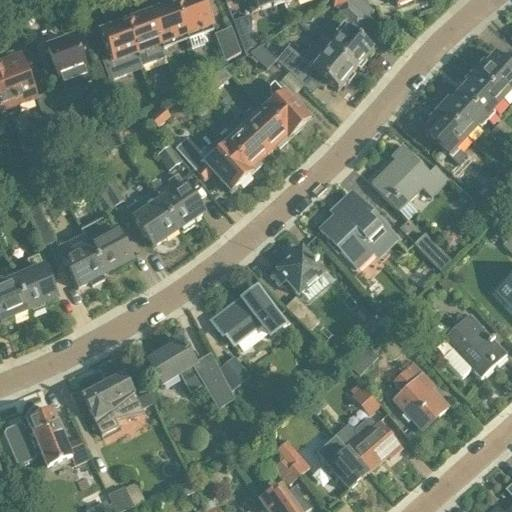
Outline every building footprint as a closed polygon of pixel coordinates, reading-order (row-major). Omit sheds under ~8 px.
[(183,0),(181,0),(172,4),(185,39),(189,51),(206,44),(201,32),(211,29),(200,0),(191,0),(186,2),(183,0)] [(282,4),(280,0),(245,0),(250,15),(273,6),(273,7),(274,7),(276,12),(285,9),(283,4),(282,4)] [(280,0),(282,4),(283,4),(284,4),(287,11),(295,8),(293,1),(294,0),(280,0)] [(332,0),(331,1),(334,8),(338,14),(345,7),(346,5),(344,0),(332,0)] [(350,0),(346,5),(345,7),(363,23),(373,12),(359,0),(350,0)] [(161,48),(185,39),(172,4),(163,7),(163,11),(149,16),(161,48)] [(341,27),(342,28),(335,37),(339,40),(328,52),(353,74),(357,71),(359,73),(365,66),(363,64),(372,53),(351,36),(357,28),(363,23),(345,7),(338,14),(346,21),(341,27)] [(165,60),(161,48),(149,16),(137,21),(135,18),(124,22),(136,57),(141,69),(165,60)] [(112,66),(136,57),(124,22),(114,25),(114,29),(101,34),(112,66)] [(231,30),(214,37),(224,64),(240,56),(231,30)] [(246,59),(250,56),(258,50),(251,32),(238,37),(246,59)] [(74,41),(46,51),(62,92),(89,82),(74,41)] [(276,63),(275,62),(271,58),(260,48),(258,50),(250,56),(267,73),(276,63)] [(353,74),(328,52),(322,59),(318,56),(309,67),(287,49),(275,62),(276,63),(312,97),(320,88),(324,91),(328,86),(337,93),(345,84),(347,86),(354,79),(351,77),(353,74)] [(473,74),(502,102),(511,91),(511,73),(495,58),(485,68),(482,65),(473,74)] [(0,68),(0,88),(9,112),(35,103),(19,61),(0,68)] [(199,71),(185,76),(173,80),(176,88),(201,80),(199,71)] [(491,113),(502,102),(473,74),(465,83),(468,86),(458,96),(486,123),(494,116),(491,113)] [(218,89),(209,79),(202,83),(212,94),(218,89)] [(275,102),(262,114),(285,140),(286,139),(289,143),(309,124),(274,85),(270,89),(270,97),(275,102)] [(206,102),(212,96),(203,86),(197,91),(206,102)] [(3,124),(1,115),(9,112),(0,88),(0,128),(2,127),(3,124)] [(49,96),(36,100),(45,124),(58,120),(49,96)] [(164,96),(152,100),(155,108),(167,104),(164,96)] [(480,129),(486,123),(458,96),(450,105),(447,102),(437,112),(466,139),(478,127),(480,129)] [(225,110),(231,104),(226,99),(220,105),(225,110)] [(239,114),(231,104),(225,110),(224,110),(233,120),(239,114)] [(121,123),(135,118),(132,108),(117,114),(121,123)] [(158,130),(171,119),(162,109),(149,120),(158,130)] [(455,151),(466,139),(437,112),(429,121),(432,124),(423,134),(451,161),(458,153),(455,151)] [(266,157),(285,140),(262,114),(243,131),(266,157)] [(73,117),(59,123),(68,146),(81,141),(73,117)] [(501,124),(495,130),(504,138),(510,132),(501,124)] [(498,145),(504,138),(495,130),(489,136),(498,145)] [(249,174),(266,157),(243,131),(225,148),(219,142),(250,178),(251,177),(249,174)] [(231,195),(250,178),(219,142),(207,153),(204,150),(196,157),(231,195)] [(396,163),(371,187),(398,214),(422,190),(432,199),(447,184),(435,171),(429,177),(402,149),(392,159),(396,163)] [(168,150),(158,157),(168,172),(180,164),(168,150)] [(96,181),(113,209),(124,203),(101,164),(90,171),(96,181)] [(158,205),(177,233),(203,216),(178,178),(168,184),(174,193),(158,205)] [(103,215),(113,209),(96,181),(86,187),(103,215)] [(482,187),(473,197),(492,214),(500,204),(482,187)] [(320,232),(353,268),(357,272),(372,258),(377,263),(397,244),(355,199),(320,232)] [(39,237),(44,249),(55,243),(35,200),(24,205),(39,237)] [(153,250),(177,233),(158,205),(144,214),(137,205),(128,211),(134,220),(133,221),(153,250)] [(116,232),(115,232),(108,218),(80,232),(88,246),(89,246),(104,277),(132,263),(116,232)] [(425,236),(413,246),(441,276),(453,265),(425,236)] [(33,254),(44,249),(39,237),(28,242),(33,254)] [(511,257),(511,240),(510,239),(502,247),(511,257)] [(89,246),(88,246),(72,255),(66,244),(56,250),(61,260),(77,291),(104,277),(89,246)] [(285,283),(298,298),(323,276),(301,251),(270,278),(279,288),(285,283)] [(16,281),(29,312),(56,301),(43,269),(42,269),(37,259),(27,263),(32,274),(16,281)] [(436,283),(446,292),(451,288),(441,278),(436,283)] [(511,279),(496,294),(511,311),(511,279)] [(26,314),(29,312),(16,281),(0,287),(0,324),(13,319),(14,322),(27,317),(26,314)] [(256,291),(211,324),(221,338),(223,337),(234,351),(235,350),(240,357),(234,361),(238,366),(271,342),(270,341),(285,330),(256,291)] [(295,299),(285,310),(309,334),(319,324),(318,322),(316,323),(314,321),(315,320),(295,299)] [(453,350),(443,359),(462,379),(471,370),(481,381),(506,358),(469,317),(444,340),(453,350)] [(191,394),(205,386),(218,410),(232,402),(229,395),(218,375),(212,362),(197,371),(181,344),(147,364),(161,387),(180,376),(191,394)] [(342,352),(333,360),(339,367),(348,359),(342,352)] [(359,383),(377,364),(368,355),(350,374),(359,383)] [(229,395),(245,383),(248,380),(238,366),(234,361),(220,372),(218,375),(229,395)] [(412,366),(392,384),(402,394),(393,402),(422,434),(448,410),(432,392),(434,390),(412,366)] [(124,377),(80,399),(93,424),(100,438),(117,429),(113,422),(144,415),(136,401),(124,377)] [(370,417),(379,408),(363,390),(354,398),(370,417)] [(146,397),(137,402),(141,410),(150,405),(146,397)] [(32,436),(27,438),(23,428),(19,426),(5,432),(4,436),(16,466),(20,468),(34,462),(36,458),(40,456),(47,471),(71,461),(74,468),(88,462),(80,442),(66,448),(51,412),(37,418),(32,415),(27,426),(32,436)] [(367,422),(355,432),(347,427),(334,438),(336,440),(344,450),(345,449),(368,476),(388,458),(391,462),(401,452),(378,425),(375,428),(371,422),(367,422)] [(368,476),(345,449),(344,450),(336,440),(317,456),(328,468),(327,469),(348,493),(368,476)] [(309,469),(287,445),(287,444),(277,453),(284,462),(299,478),(309,469)] [(228,460),(221,464),(226,472),(233,468),(228,460)] [(299,478),(284,462),(274,471),(288,487),(299,478)] [(193,496),(189,485),(180,489),(184,500),(193,496)] [(511,511),(511,486),(507,491),(511,497),(511,511),(510,511),(502,511),(499,508),(495,511),(511,511)] [(310,511),(295,489),(285,496),(280,489),(259,504),(264,511),(310,511)] [(133,508),(124,490),(108,498),(114,511),(126,511),(133,509),(133,508)]
